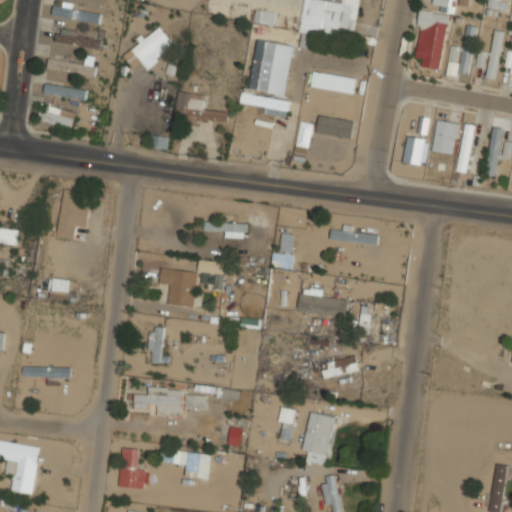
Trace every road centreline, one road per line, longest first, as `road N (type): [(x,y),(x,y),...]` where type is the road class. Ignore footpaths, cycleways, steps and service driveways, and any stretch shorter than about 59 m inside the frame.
road 1 (secondary): [(511,216),(0,144)]
road 2 (residential): [(88,511),(135,166)]
road 3 (residential): [(395,511),(436,207)]
road 4 (residential): [(372,198),(405,0)]
road 5 (residential): [(7,145),(22,87),(28,0)]
road 6 (residential): [(511,104),(392,81)]
